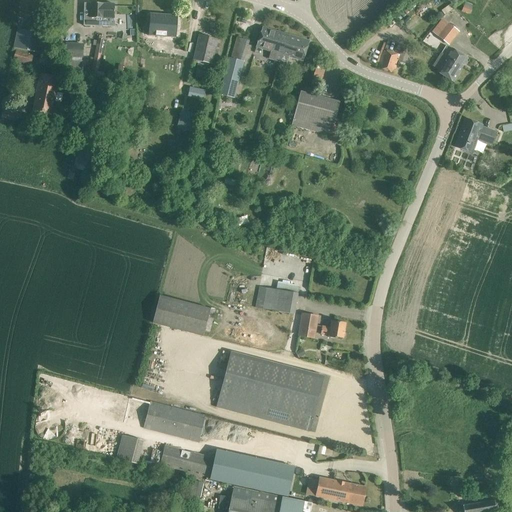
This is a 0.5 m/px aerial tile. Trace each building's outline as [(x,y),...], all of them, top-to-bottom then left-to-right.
[(91,3),(84,3),(83,24),(95,25),(95,17),(103,18),(103,25),(114,26),(115,4),(91,3)] [(176,33),(177,16),(150,14),(149,30),(176,33)] [(459,32),(443,19),(433,32),(449,44),(459,32)] [(270,59),(281,62),(289,35),(263,27),(256,47),(272,52),(270,59)] [(40,33),(18,28),(14,49),(36,54),(40,33)] [(215,65),(220,40),(200,35),(194,59),(215,65)] [(289,35),(281,62),(285,63),(287,56),(303,61),(310,41),(289,35)] [(249,41),(237,37),(231,58),(228,57),(219,95),(234,98),(244,61),(243,61),(249,41)] [(102,40),(97,39),(97,41),(96,45),(92,74),(97,75),(98,71),(102,40)] [(66,58),(70,58),(70,61),(69,61),(69,63),(72,71),(82,71),(82,62),(82,58),(83,58),(84,44),(66,43),(66,58)] [(447,58),(462,68),(468,58),(453,49),(452,49),(447,46),(442,54),(447,58)] [(16,50),(13,60),(31,65),(33,55),(16,50)] [(400,56),(383,50),(378,69),(379,69),(394,74),(400,56)] [(400,55),(398,61),(406,64),(409,55),(401,53),(400,55)] [(462,68),(447,58),(438,72),(448,78),(447,80),(451,83),(452,81),(453,82),(462,68)] [(317,69),(314,79),(322,81),(325,72),(317,69)] [(198,70),(196,77),(208,80),(210,73),(198,70)] [(58,77),(40,74),(33,111),(51,115),(58,77)] [(190,88),(189,96),(203,99),(205,91),(190,88)] [(340,102),(300,92),(292,125),(331,136),(340,102)] [(1,117),(13,121),(25,125),(25,123),(27,117),(15,114),(16,110),(4,106),(1,117)] [(182,111),(177,129),(194,133),(199,115),(182,111)] [(483,125),(465,119),(455,147),(472,153),(477,140),(492,145),(497,132),(482,127),(483,125)] [(511,130),(511,124),(503,126),(504,132),(511,130)] [(86,171),(90,154),(78,151),(74,168),(86,171)] [(276,289),(259,287),(256,308),(294,314),(299,286),(277,282),(276,289)] [(160,295),(153,323),(203,336),(210,308),(160,295)] [(302,313),(298,336),(315,339),(319,316),(302,313)] [(343,338),(346,323),(332,321),(330,328),(322,327),(321,333),(329,335),(330,337),(337,339),(337,337),(343,338)] [(297,353),(300,358),(306,354),(303,349),(297,353)] [(324,376),(230,352),(216,407),(309,431),(324,376)] [(199,443),(201,436),(205,420),(206,416),(151,402),(144,428),(199,443)] [(138,464),(144,441),(124,436),(118,459),(138,464)] [(327,447),(321,445),(319,453),(325,454),(327,447)] [(214,459),(165,446),(161,463),(143,460),(142,466),(161,470),(161,465),(209,478),(214,459)] [(216,450),(210,480),(288,496),(295,467),(216,450)] [(362,506),(366,487),(319,478),(306,475),(303,494),(315,496),(315,497),(362,506)] [(190,495),(200,497),(203,483),(193,480),(190,495)] [(228,511),(310,511),(312,503),(234,487),(232,496),(228,511)] [(218,509),(224,510),(227,496),(220,495),(218,509)] [(484,502),(463,505),(463,509),(459,509),(459,511),(496,511),(499,509),(500,510),(501,509),(499,508),(499,505),(500,504),(499,503),(498,505),(495,501),(495,499),(494,499),(494,501),(487,502),(487,500),(484,500),(484,502)]
